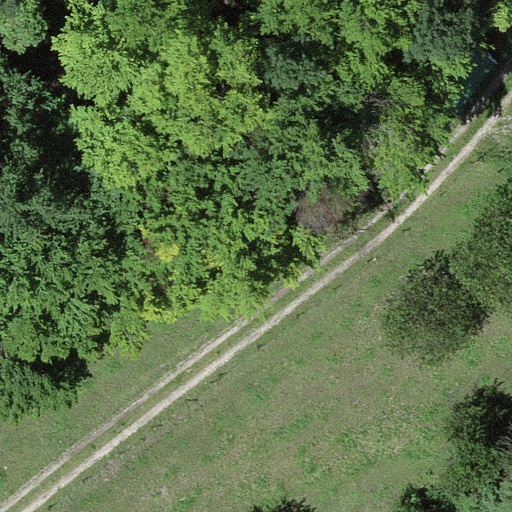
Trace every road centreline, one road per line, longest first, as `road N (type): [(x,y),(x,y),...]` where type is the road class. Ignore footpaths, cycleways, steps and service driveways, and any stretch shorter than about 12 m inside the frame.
road 1 (track): [(26,511),(443,171),(511,76)]
road 2 (track): [(0,127),(175,0)]
